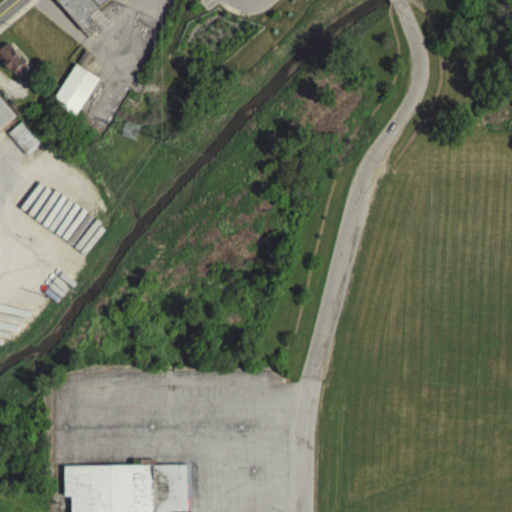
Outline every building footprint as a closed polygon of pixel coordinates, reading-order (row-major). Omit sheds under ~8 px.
[(56,0),(109,0),(108,4),(87,21),(91,26),(87,29),(93,36),(85,43),(52,4),(56,0)] [(0,67),(14,82),(25,71),(6,49),(0,54),(0,67)] [(82,72),(90,61),(82,56),(75,67),(82,72)] [(74,69),(97,85),(73,120),(50,105),(74,69)] [(0,96),(15,114),(0,127),(0,96)] [(185,511),(185,470),(128,471),(62,472),(63,502),(69,502),(69,511),(185,511)]
